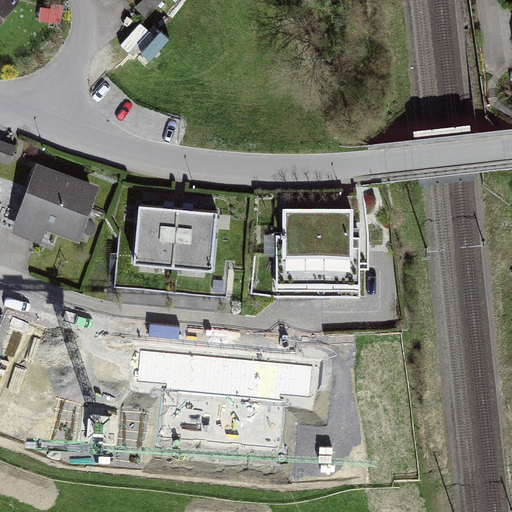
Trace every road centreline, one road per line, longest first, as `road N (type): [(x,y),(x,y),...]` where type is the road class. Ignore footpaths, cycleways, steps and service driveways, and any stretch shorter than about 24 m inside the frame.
road 1 (residential): [(511,147),(266,167),(130,148),(49,119)]
road 2 (residential): [(49,119),(82,43),(77,0)]
